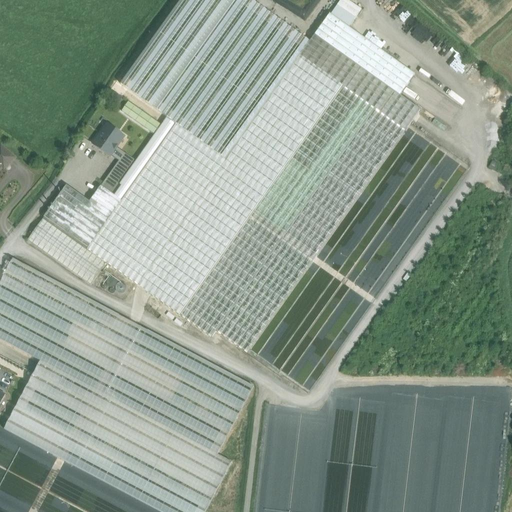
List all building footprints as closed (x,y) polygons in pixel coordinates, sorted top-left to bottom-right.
[(220,0),(191,0),(127,91),(166,119),(176,126),(226,161),(300,57),(220,0)] [(361,11),(345,0),(341,0),(331,15),(349,27),(361,11)] [(415,75),(330,14),(315,35),(400,96),(415,75)] [(420,23),(412,31),(446,61),(455,51),(439,37),(438,38),(420,23)] [(400,96),(315,35),(300,57),(342,87),(405,132),(421,111),(400,96)] [(166,245),(137,286),(179,315),(342,87),(300,57),(226,161),(166,245)] [(342,87),(179,315),(211,338),(216,332),(247,354),(405,132),(342,87)] [(155,134),(162,123),(129,102),(122,113),(155,134)] [(166,119),(136,162),(119,185),(121,186),(114,196),(115,196),(109,205),(116,210),(176,126),(166,119)] [(87,250),(106,264),(137,286),(166,245),(226,161),(176,126),(116,210),(87,250)] [(109,127),(100,139),(99,138),(94,145),(110,157),(117,148),(124,138),(109,127)] [(15,159),(1,147),(0,147),(0,155),(2,157),(10,164),(15,159)] [(136,162),(117,148),(111,156),(119,161),(101,187),(114,196),(121,186),(119,185),(136,162)] [(72,179),(28,241),(37,248),(70,201),(81,185),(72,179)] [(87,250),(116,210),(109,205),(81,185),(70,201),(37,248),(91,285),(106,264),(87,250)] [(255,388),(13,260),(0,283),(0,341),(39,363),(4,430),(158,511),(206,511),(233,463),(219,456),(255,388)] [(312,305),(311,292),(303,293),(303,298),(296,299),(297,307),(293,307),(294,323),(305,322),(305,320),(313,319),(312,305)]
